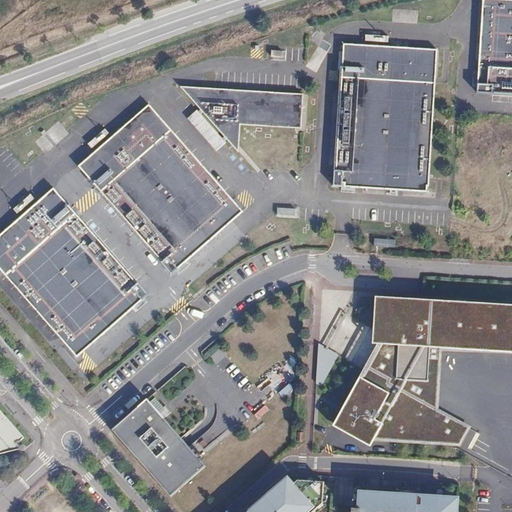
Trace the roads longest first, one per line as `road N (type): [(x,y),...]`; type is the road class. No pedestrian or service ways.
road 1 (residential): [(85,429),(255,283),(299,263),(342,260)]
road 2 (unclassified): [(473,472),(304,463),(278,472),(231,511)]
road 3 (primary): [(234,0),(14,80)]
